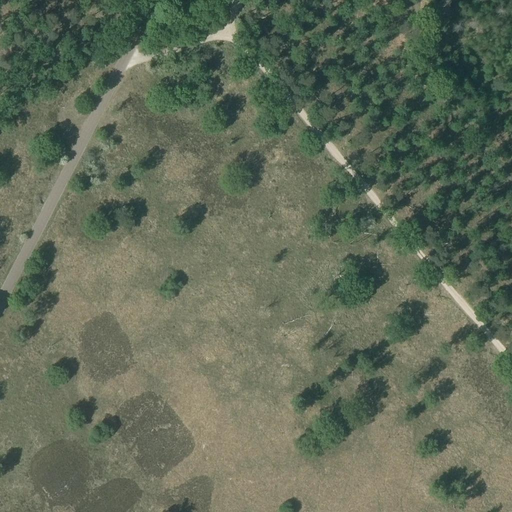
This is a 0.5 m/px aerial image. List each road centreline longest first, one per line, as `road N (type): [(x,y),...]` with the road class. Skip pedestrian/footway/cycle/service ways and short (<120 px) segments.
road 1 (track): [(120,70),(212,38),(241,46),(511,368)]
road 2 (unclassified): [(0,301),(155,0)]
